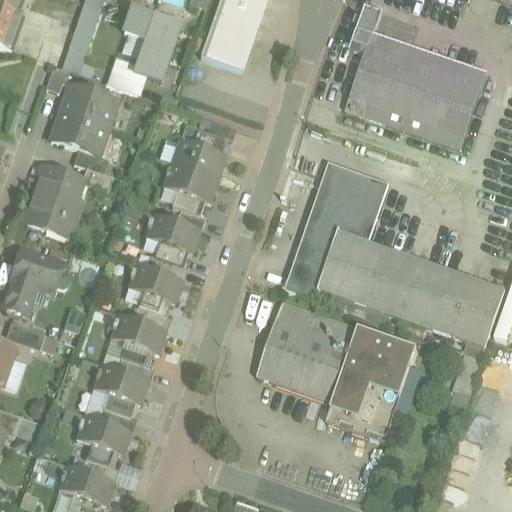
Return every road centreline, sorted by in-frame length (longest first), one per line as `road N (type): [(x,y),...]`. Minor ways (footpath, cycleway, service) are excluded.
road 1 (residential): [(171,455),(322,0)]
road 2 (residential): [(171,455),(325,511)]
